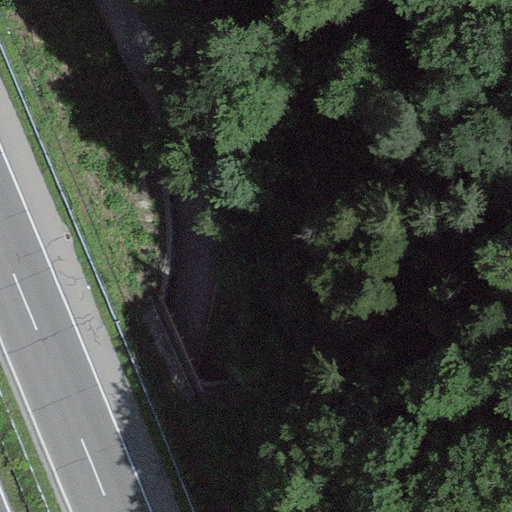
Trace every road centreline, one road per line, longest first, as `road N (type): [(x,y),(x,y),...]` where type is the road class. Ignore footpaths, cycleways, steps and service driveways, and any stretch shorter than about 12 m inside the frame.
road 1 (track): [(103,0),(184,148),(194,279),(178,335),(38,511)]
road 2 (motorway): [(110,511),(0,242)]
